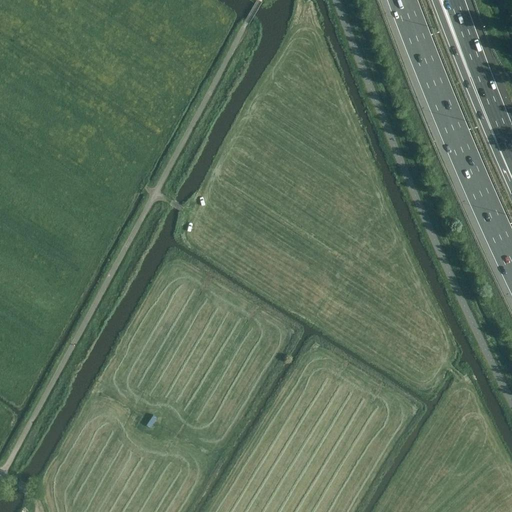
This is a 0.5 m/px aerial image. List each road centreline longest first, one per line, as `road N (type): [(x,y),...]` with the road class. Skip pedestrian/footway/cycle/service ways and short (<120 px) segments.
road 1 (motorway): [(404,0),(511,262)]
road 2 (motorway): [(511,172),(435,0)]
road 3 (motorway): [(511,167),(454,0)]
